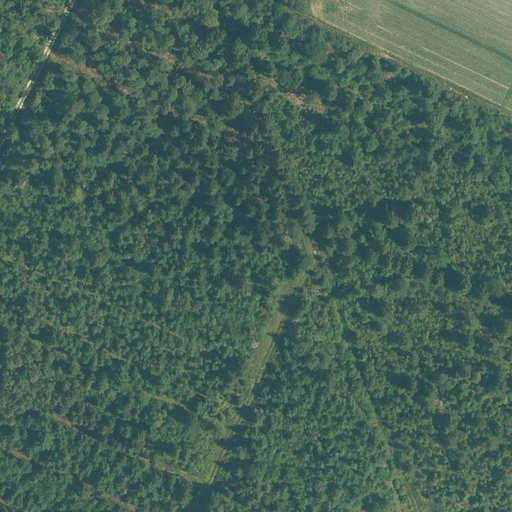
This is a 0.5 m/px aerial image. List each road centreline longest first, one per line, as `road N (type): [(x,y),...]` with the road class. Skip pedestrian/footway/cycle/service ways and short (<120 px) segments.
road 1 (track): [(419,511),(230,0)]
road 2 (track): [(190,511),(316,232)]
road 3 (track): [(511,109),(286,0)]
road 4 (track): [(0,137),(65,0)]
